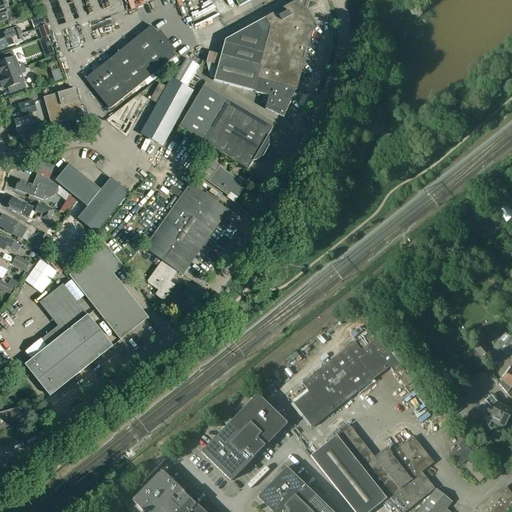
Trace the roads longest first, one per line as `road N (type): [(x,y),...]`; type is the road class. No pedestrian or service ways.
road 1 (unclassified): [(0,454),(36,444),(203,305),(283,183),(336,74),(344,42),(338,0)]
road 2 (unclassified): [(348,511),(291,446),(230,510)]
road 3 (unclassified): [(243,389),(175,456),(230,510)]
